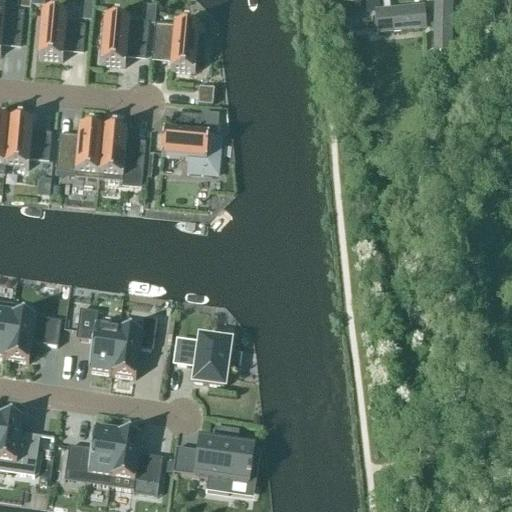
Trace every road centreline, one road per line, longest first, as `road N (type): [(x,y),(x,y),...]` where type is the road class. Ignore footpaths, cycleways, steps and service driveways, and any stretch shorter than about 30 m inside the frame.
road 1 (residential): [(0,386),(183,419)]
road 2 (residential): [(145,105),(0,87)]
